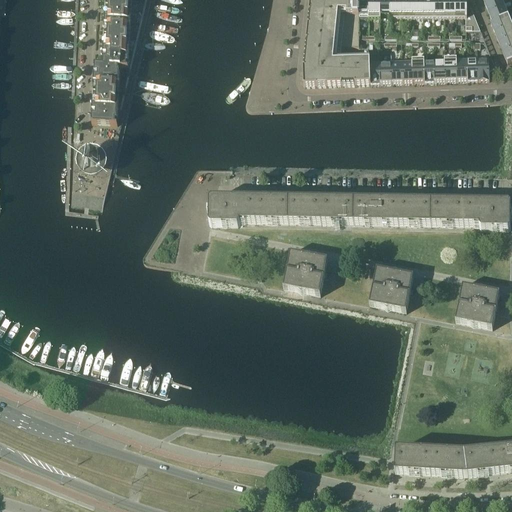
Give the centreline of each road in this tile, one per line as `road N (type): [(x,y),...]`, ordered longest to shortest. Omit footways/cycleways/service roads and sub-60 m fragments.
road 1 (secondary): [(330,511),(194,479),(0,412)]
road 2 (residential): [(511,91),(300,99),(291,85),(301,0)]
road 3 (residential): [(217,191),(511,194)]
road 4 (secondary): [(0,451),(149,511)]
road 5 (unclassified): [(511,505),(375,501),(359,511)]
road 6 (residential): [(91,0),(84,123)]
